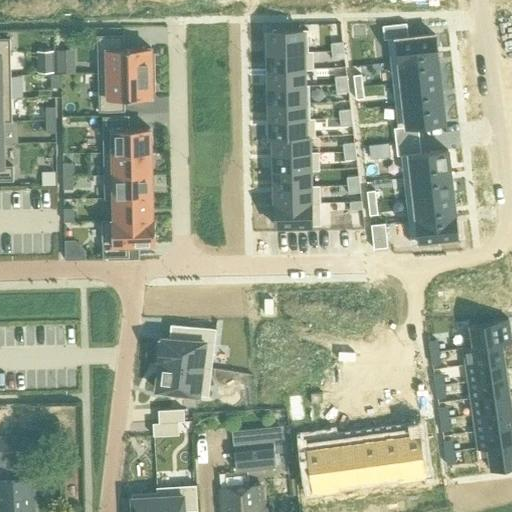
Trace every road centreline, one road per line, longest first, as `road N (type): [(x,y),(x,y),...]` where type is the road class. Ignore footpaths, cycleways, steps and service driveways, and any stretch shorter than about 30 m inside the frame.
road 1 (residential): [(179,271),(410,263),(486,254),(502,242),(508,222),(478,0)]
road 2 (residential): [(179,271),(175,28)]
road 3 (residential): [(108,511),(135,271)]
road 4 (residential): [(135,271),(0,273)]
